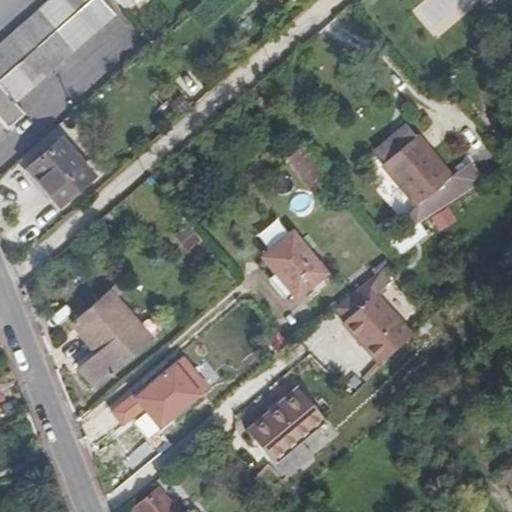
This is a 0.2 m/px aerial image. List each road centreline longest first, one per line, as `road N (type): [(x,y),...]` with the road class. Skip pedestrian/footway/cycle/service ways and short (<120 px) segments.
road 1 (residential): [(105,511),(301,350)]
road 2 (residential): [(92,511),(0,287)]
road 3 (track): [(511,161),(452,79),(511,27)]
road 4 (unclassified): [(0,149),(132,37)]
